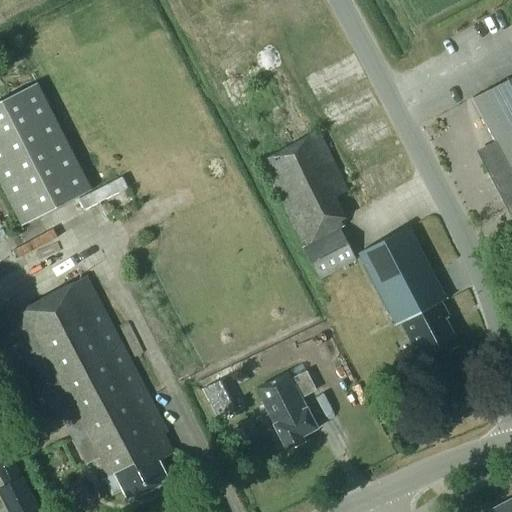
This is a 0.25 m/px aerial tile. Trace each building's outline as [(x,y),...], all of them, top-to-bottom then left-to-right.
[(511,79),(472,100),(495,143),(489,145),(482,165),(508,217),(511,214),(511,79)] [(0,182),(22,226),(90,190),(36,83),(0,101),(0,182)] [(304,246),(343,227),(346,226),(332,199),(349,191),(319,130),(261,159),(304,246)] [(409,227),(359,253),(396,324),(395,325),(395,326),(402,322),(416,349),(419,347),(428,363),(460,346),(446,320),(449,318),(441,302),(448,299),(448,298),(446,298),(409,227)] [(358,261),(343,230),(305,248),(321,279),(358,261)] [(173,452),(165,436),(181,428),(170,406),(157,413),(86,277),(10,317),(87,465),(92,462),(102,480),(104,479),(112,495),(121,490),(127,502),(168,481),(158,460),(173,452)] [(306,371),(291,379),(279,385),(282,390),(262,400),(274,424),(272,425),(285,451),(305,442),(302,435),(318,427),(309,409),(307,410),(301,399),(316,391),(306,371)] [(222,380),(203,389),(211,404),(229,395),(222,380)] [(21,509),(15,511),(40,511),(23,476),(11,452),(0,457),(0,473),(6,485),(8,484),(21,509)] [(511,511),(511,499),(489,511),(511,511)]
